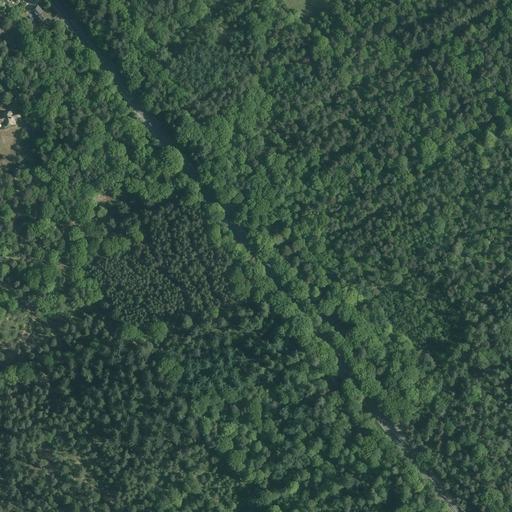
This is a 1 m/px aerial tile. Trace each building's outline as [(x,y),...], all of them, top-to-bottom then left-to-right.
[(34,19),(42,12),(37,6),(31,12),(28,9),(26,11),(23,9),(20,6),(17,9),(23,15),(26,12),(26,13),(30,18),(30,19),(31,21),(34,19)] [(48,18),(42,12),(34,19),(40,25),(41,24),(48,18)] [(5,27),(2,26),(0,30),(0,35),(6,38),(8,34),(10,30),(5,27)] [(28,26),(26,27),(32,35),(34,33),(28,26)] [(8,34),(6,38),(4,42),(11,46),(14,42),(16,38),(8,34)] [(22,46),(14,42),(11,46),(9,49),(17,54),(22,46)] [(34,98),(29,103),(35,111),(41,106),(34,98)] [(3,128),(7,127),(16,125),(14,119),(20,118),(19,113),(12,115),(12,112),(0,115),(1,118),(0,117),(0,123),(2,123),(3,128)]
